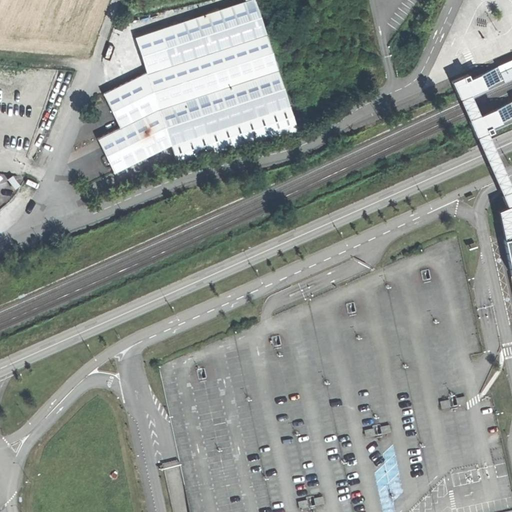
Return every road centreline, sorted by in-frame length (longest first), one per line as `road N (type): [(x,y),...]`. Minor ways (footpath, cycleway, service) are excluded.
road 1 (secondary): [(0,369),(511,141)]
road 2 (unclassified): [(56,227),(194,173),(317,137),(419,76),(454,0)]
road 3 (residential): [(95,62),(49,190),(56,227)]
